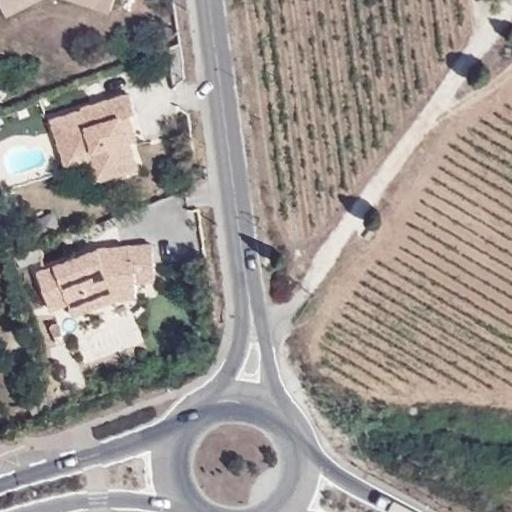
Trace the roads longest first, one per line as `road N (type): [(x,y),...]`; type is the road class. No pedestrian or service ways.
road 1 (track): [(251,321),(289,308),(457,64),(511,13)]
road 2 (tertiary): [(211,0),(251,321)]
road 3 (primary): [(178,430),(0,485)]
road 4 (primary): [(26,511),(100,499),(186,505)]
road 5 (primary): [(407,511),(295,449)]
